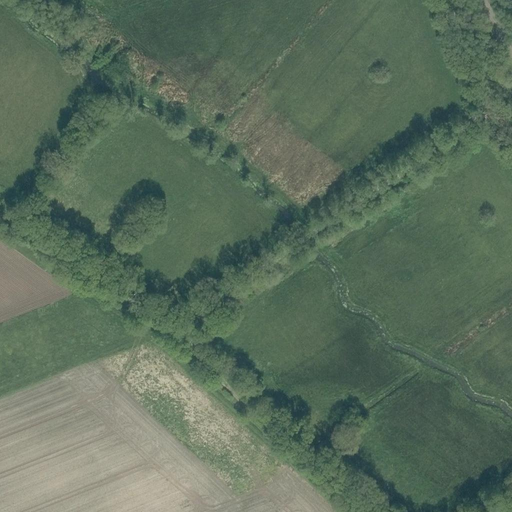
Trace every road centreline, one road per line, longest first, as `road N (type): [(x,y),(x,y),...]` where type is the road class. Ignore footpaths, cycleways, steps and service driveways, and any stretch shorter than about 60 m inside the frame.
road 1 (track): [(177,341),(307,236),(486,115),(511,119)]
road 2 (track): [(358,511),(177,341)]
road 3 (track): [(177,341),(0,212)]
